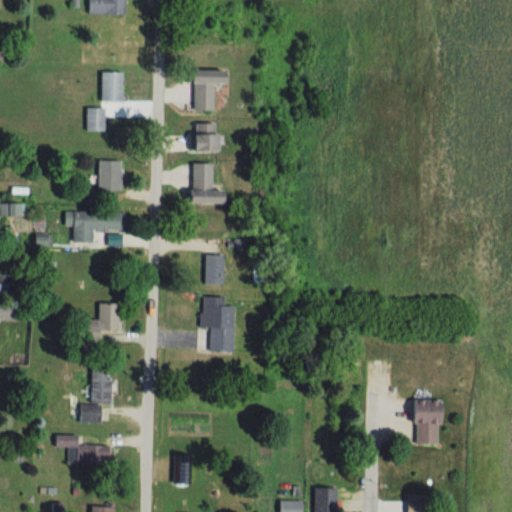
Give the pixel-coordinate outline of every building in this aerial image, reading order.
[(123,0),(86,0),(87,15),(123,15),(123,0)] [(191,82),(190,109),(211,109),(211,83),(219,83),(220,69),(185,69),(185,82),(191,82)] [(120,71),(98,71),(98,101),(120,101),(120,71)] [(103,107),(84,107),(84,131),(103,131),(103,107)] [(213,123),(188,123),(188,150),(213,150),(213,123)] [(118,189),(118,160),(95,160),(95,189),(118,189)] [(217,189),(208,189),(208,163),(188,163),(188,189),(183,189),(183,203),(217,203),(217,189)] [(62,225),(70,225),(70,242),(90,242),(90,229),(123,230),(123,211),(62,210),(62,225)] [(49,234),(31,234),(31,247),(49,247),(49,234)] [(202,285),(222,285),(222,255),(202,255),(202,285)] [(232,352),(232,305),(223,305),(223,297),(200,297),(200,328),(208,328),(208,352),(232,352)] [(99,343),(99,331),(117,331),(117,303),(96,303),(96,320),(80,320),(80,343),(99,343)] [(0,317),(10,317),(10,307),(0,306),(0,317)] [(109,403),(109,366),(88,366),(88,403),(109,403)] [(408,423),(414,423),(413,444),(436,444),(436,401),(408,400),(408,423)] [(78,423),(98,423),(98,405),(78,405),(78,423)] [(75,445),(75,435),(54,435),(53,447),(66,447),(66,464),(106,465),(107,445),(75,445)] [(172,454),(172,485),(191,485),(191,454),(172,454)] [(312,487),(311,511),(333,511),(334,487),(312,487)] [(428,511),(429,495),(405,495),(404,511),(428,511)] [(276,511),(300,511),(301,500),(277,500),(276,511)]
